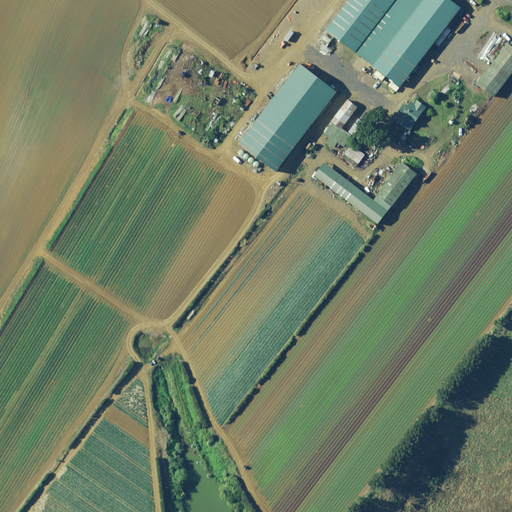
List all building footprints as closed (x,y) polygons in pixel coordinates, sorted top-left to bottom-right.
[(462,0),(461,0),(343,0),(326,24),(402,80),(462,0)] [(332,41),(324,35),(319,41),(327,47),(332,41)] [(511,62),(511,40),(506,36),(475,75),(492,88),(511,62)] [(445,51),(440,46),(435,51),(439,56),(445,51)] [(335,86),(297,57),(235,139),(273,168),(335,86)] [(342,128),(358,107),(348,100),(332,121),(333,122),(325,133),(331,138),(327,143),(334,148),(338,142),(344,147),(352,137),(342,129),(342,128)] [(427,107),(417,101),(415,104),(411,101),(407,107),(403,104),(398,112),(396,111),(392,118),(410,131),(427,107)] [(365,154),(352,144),(342,157),(356,167),(365,154)] [(375,189),(391,201),(416,167),(401,155),(375,189)] [(323,156),(312,171),(376,218),(387,204),(323,156)]
